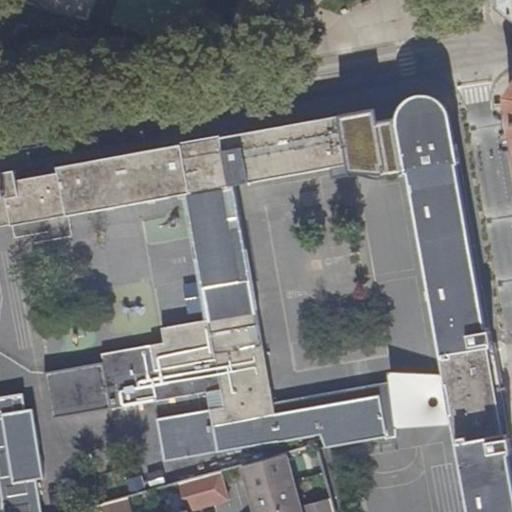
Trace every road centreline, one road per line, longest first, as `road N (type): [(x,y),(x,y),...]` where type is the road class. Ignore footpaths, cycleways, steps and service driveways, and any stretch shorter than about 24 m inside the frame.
road 1 (residential): [(475,50),(0,135)]
road 2 (residential): [(511,273),(475,50)]
